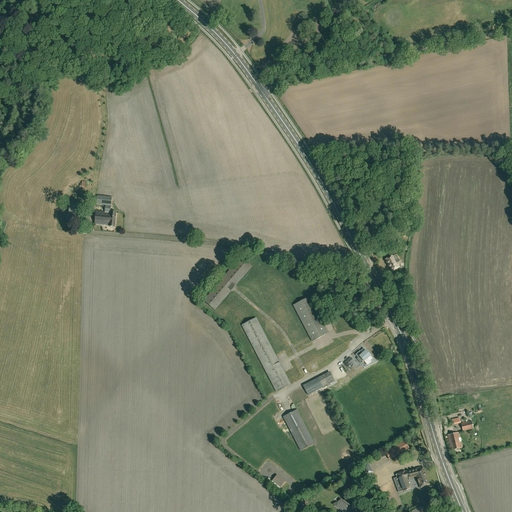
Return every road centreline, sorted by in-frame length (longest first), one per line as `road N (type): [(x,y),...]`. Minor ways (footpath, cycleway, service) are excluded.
road 1 (secondary): [(462,511),(405,344),(324,186),(239,60),(176,0)]
road 2 (track): [(93,198),(107,110),(77,0)]
